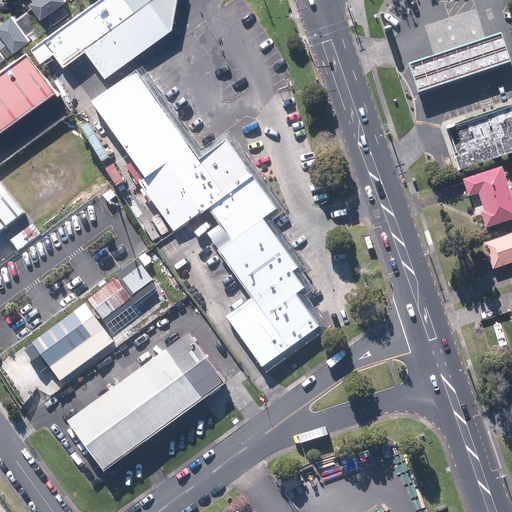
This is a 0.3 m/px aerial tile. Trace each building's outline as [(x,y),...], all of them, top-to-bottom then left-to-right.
[(39,21),(65,3),(62,0),(30,0),(32,2),(27,5),(39,21)] [(102,0),(37,47),(57,75),(91,50),(111,77),(176,31),(180,0),(102,0)] [(14,13),(0,22),(0,28),(16,50),(32,39),(14,13)] [(510,62),(501,34),(411,64),(421,92),(510,62)] [(29,49),(0,70),(0,130),(58,89),(29,49)] [(201,163),(138,76),(88,112),(177,234),(209,210),(221,227),(207,237),(251,298),(225,316),(264,369),(320,329),(296,297),(304,291),(292,275),(299,270),(264,222),(279,211),(229,143),(201,163)] [(511,107),(445,131),(459,169),(511,150),(511,107)] [(91,122),(83,126),(103,162),(111,157),(91,122)] [(115,163),(108,167),(118,186),(126,182),(115,163)] [(463,178),(468,197),(481,194),(486,210),(481,211),(485,226),(511,218),(511,194),(503,166),(463,178)] [(0,178),(0,177),(0,236),(28,216),(0,178)] [(160,214),(153,218),(163,236),(170,232),(160,214)] [(151,222),(145,226),(154,241),(160,237),(151,222)] [(511,233),(487,242),(495,268),(511,262),(511,233)] [(87,299),(106,325),(157,288),(142,267),(144,265),(138,257),(115,274),(121,283),(120,284),(115,278),(87,299)] [(85,303),(31,342),(32,343),(23,350),(40,372),(49,366),(60,380),(113,341),(85,303)] [(183,330),(64,417),(101,468),(220,381),(183,330)]
